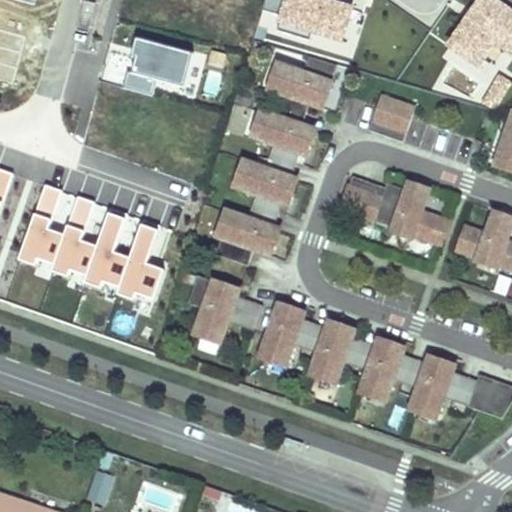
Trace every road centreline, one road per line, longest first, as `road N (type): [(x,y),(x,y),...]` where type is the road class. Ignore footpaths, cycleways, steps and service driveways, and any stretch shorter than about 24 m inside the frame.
road 1 (residential): [(511,197),(367,144),(337,157),(305,260),(319,288),(511,358)]
road 2 (tertiary): [(396,511),(0,366)]
road 3 (unknown): [(0,138),(182,187)]
road 4 (residential): [(75,0),(34,152)]
